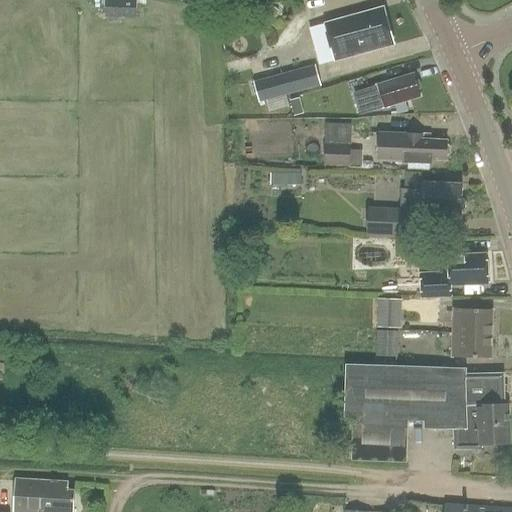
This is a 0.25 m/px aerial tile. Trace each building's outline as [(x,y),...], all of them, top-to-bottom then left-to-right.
[(280,12),(267,2),(257,15),(269,25),(280,12)] [(384,10),(327,25),(337,62),(394,46),(384,10)] [(314,66),(255,82),(260,102),(319,86),(314,66)] [(377,89),(368,92),(374,111),(383,108),(383,110),(403,104),(402,102),(421,96),(421,93),(423,90),(421,85),(418,84),(416,77),(397,83),(396,81),(377,87),(377,89)] [(351,125),(326,125),(325,168),(363,169),(363,152),(351,151),(351,125)] [(378,163),(407,164),(432,166),(432,162),(448,162),(449,142),(423,141),(424,136),(380,134),(378,163)] [(272,199),(302,199),(302,176),(273,175),(272,199)] [(370,210),(369,237),(419,239),(421,215),(462,217),(462,212),(465,210),(465,203),(463,201),(464,186),(422,184),(421,193),(403,192),(402,212),(370,210)] [(395,240),(395,258),(443,257),(442,239),(395,240)] [(450,274),(419,275),(420,300),(453,298),(452,287),(488,286),(488,283),(489,283),(489,272),(487,272),(487,256),(449,257),(450,274)] [(400,330),(401,301),(377,300),(376,329),(400,330)] [(454,334),(493,336),(494,311),(455,310),(454,334)] [(378,333),(377,359),(399,359),(400,333),(378,333)] [(492,360),(493,336),(454,334),(453,358),(492,360)] [(346,367),(345,420),(354,420),(353,462),(408,464),(409,423),(425,423),(425,430),(455,431),(455,451),(482,451),(482,445),(511,446),(511,407),(504,407),(505,377),(467,376),(467,369),(346,367)] [(328,443),(351,444),(351,423),(329,422),(328,443)] [(11,481),(8,511),(68,511),(70,494),(62,494),(63,486),(11,481)]
